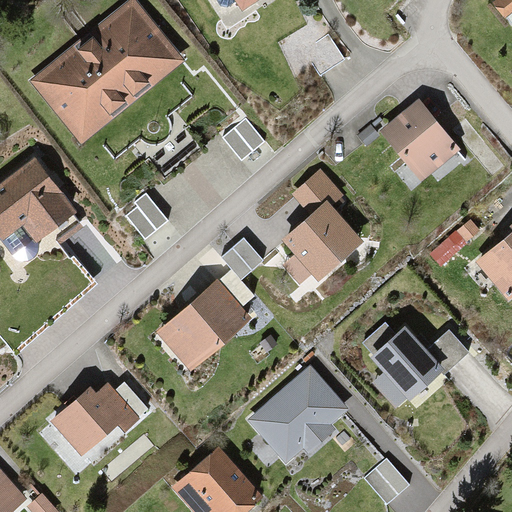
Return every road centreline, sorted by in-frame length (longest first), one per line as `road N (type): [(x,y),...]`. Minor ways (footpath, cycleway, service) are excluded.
road 1 (residential): [(0,417),(432,41)]
road 2 (residential): [(432,41),(511,132)]
